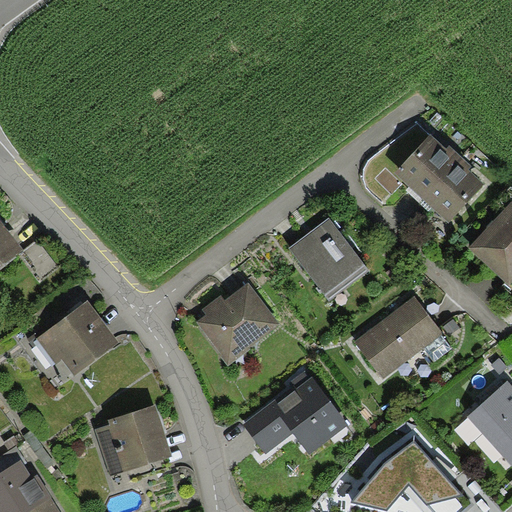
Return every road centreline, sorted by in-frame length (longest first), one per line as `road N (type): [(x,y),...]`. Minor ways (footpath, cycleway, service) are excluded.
road 1 (residential): [(366,139),(139,319)]
road 2 (residential): [(139,319),(186,396),(217,511)]
road 3 (residential): [(0,171),(139,319)]
